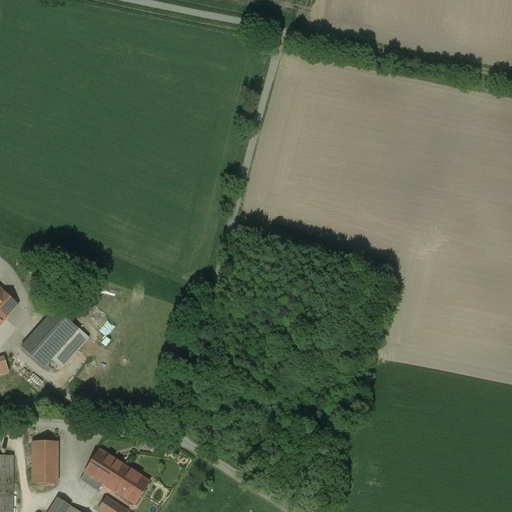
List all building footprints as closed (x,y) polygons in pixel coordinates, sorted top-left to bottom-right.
[(50,276),(37,266),(31,274),(44,284),(50,276)] [(0,288),(0,325),(18,305),(0,288)] [(44,369),(79,330),(55,309),(21,348),(44,369)] [(0,373),(13,358),(0,346),(0,373)] [(57,488),(58,442),(33,442),(33,485),(46,485),(46,488),(57,488)] [(105,486),(117,494),(131,470),(101,451),(77,486),(95,498),(100,488),(103,489),(105,486)] [(0,511),(12,511),(13,457),(0,456),(0,511)] [(151,483),(131,470),(117,494),(136,506),(151,483)] [(78,511),(58,498),(48,511),(78,511)] [(126,511),(105,498),(97,510),(100,511),(126,511)]
